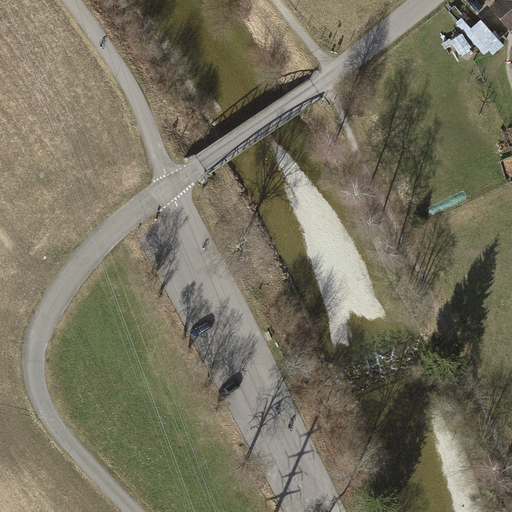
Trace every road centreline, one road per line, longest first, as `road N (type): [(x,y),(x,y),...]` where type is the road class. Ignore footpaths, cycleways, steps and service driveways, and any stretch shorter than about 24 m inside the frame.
road 1 (track): [(511,477),(353,144),(320,57),(277,0)]
road 2 (residential): [(430,0),(125,222)]
road 3 (track): [(125,222),(76,273),(41,327),(34,363),(58,433),(133,511)]
road 4 (track): [(169,187),(133,94),(70,0)]
